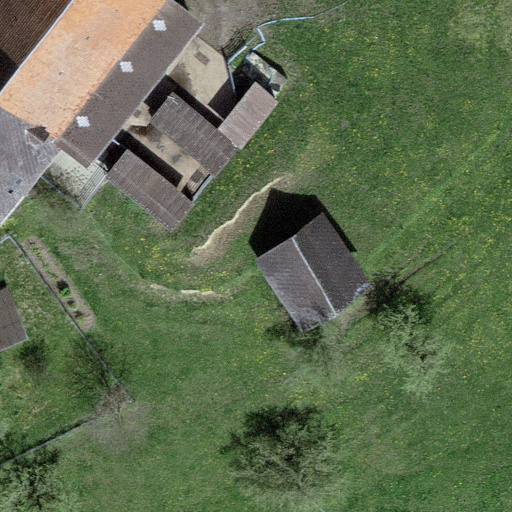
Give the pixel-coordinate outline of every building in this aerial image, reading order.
[(193,17),(172,0),(0,0),(0,203),(56,135),(81,155),(193,17)] [(197,173),(244,105),(218,88),(184,138),(143,99),(114,130),(170,181),(185,165),(197,173)] [(151,203),(97,161),(74,191),(127,233),(151,203)] [(323,294),(290,223),(223,254),(256,325),(323,294)] [(16,287),(0,292),(0,344),(32,334),(16,287)]
